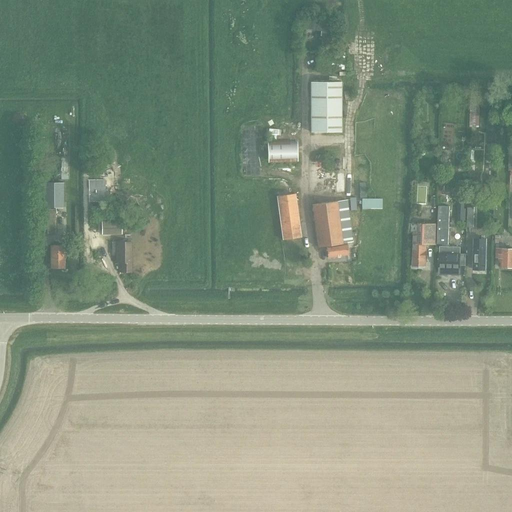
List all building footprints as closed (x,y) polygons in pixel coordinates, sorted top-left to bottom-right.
[(300,20),(296,51),(303,52),(305,29),(320,31),(320,36),(322,37),(320,46),(328,46),(330,24),(300,20)] [(344,53),(316,53),(316,69),(344,70),(344,53)] [(310,84),(311,134),(341,134),(341,84),(310,84)] [(495,123),(488,123),(487,145),(495,145),(495,123)] [(296,141),(268,141),(268,163),(296,163),(296,141)] [(335,169),(344,169),(344,150),(335,150),(335,169)] [(368,193),(370,157),(354,156),(352,192),(368,193)] [(63,183),(45,183),(45,208),(63,208),(63,183)] [(294,194),(275,196),(281,240),(300,237),(294,194)] [(356,201),(356,197),(348,198),(350,212),(353,212),(358,211),(356,201)] [(368,199),(362,199),(362,200),(362,209),(364,209),(374,209),(382,209),(382,208),(382,198),(370,198),(368,199)] [(328,258),(348,255),(346,243),(352,242),(346,200),(312,205),(318,247),(326,246),(328,258)] [(458,200),(457,221),(465,221),(466,209),(464,209),(465,200),(458,200)] [(439,206),(438,243),(448,243),(449,207),(439,206)] [(38,233),(55,233),(55,209),(38,209),(38,233)] [(121,221),(101,222),(102,235),(122,234),(121,221)] [(413,232),(412,266),(425,267),(426,244),(435,244),(435,224),(418,223),(417,233),(413,232)] [(474,239),(473,269),(485,270),(486,239),(474,239)] [(131,241),(111,242),(111,254),(114,254),(114,256),(116,256),(116,263),(120,263),(120,272),(131,272),(131,241)] [(64,245),(50,245),(50,268),(64,268),(64,245)] [(439,253),(439,267),(459,268),(460,254),(460,247),(440,247),(439,253)] [(511,268),(511,248),(496,248),(496,256),(498,256),(498,262),(501,262),(500,267),(508,267),(509,268),(511,268)]
